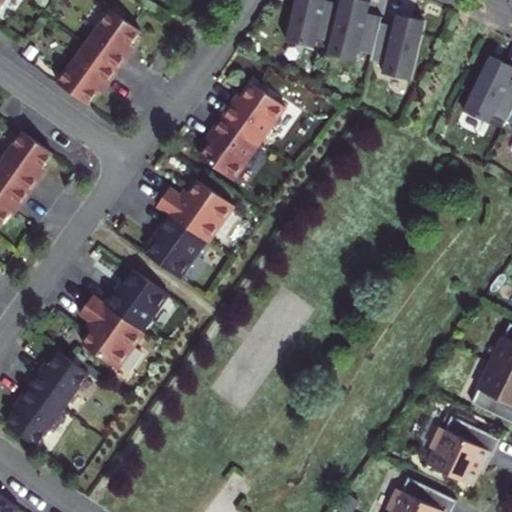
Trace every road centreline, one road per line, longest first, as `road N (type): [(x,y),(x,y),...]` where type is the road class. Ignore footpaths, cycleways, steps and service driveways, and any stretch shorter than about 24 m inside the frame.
road 1 (residential): [(0,340),(127,159)]
road 2 (residential): [(127,159),(249,0)]
road 3 (residential): [(127,159),(0,69)]
